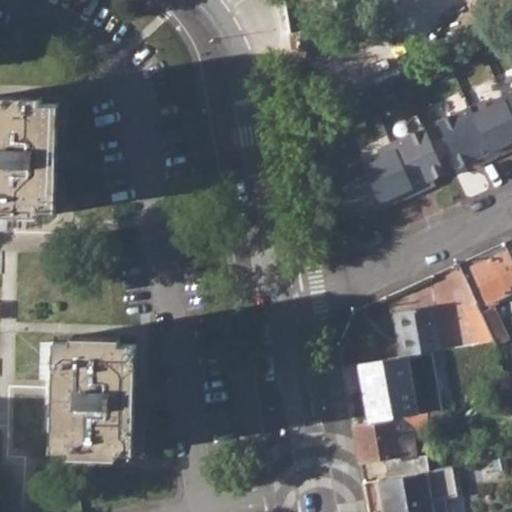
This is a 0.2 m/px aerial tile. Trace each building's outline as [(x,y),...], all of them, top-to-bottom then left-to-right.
[(511,86),(500,92),(504,98),(511,116),(511,86)] [(0,215),(39,218),(39,210),(56,210),(59,104),(42,103),(42,97),(0,95),(0,215)] [(484,99),(469,106),(470,107),(493,159),(511,150),(511,147),(510,143),(511,142),(511,116),(504,98),(487,106),(484,99)] [(470,107),(437,122),(445,138),(451,152),(458,168),(470,162),(473,168),(493,159),(470,107)] [(424,128),(392,143),(395,150),(416,195),(436,185),(432,179),(445,174),(438,158),(432,145),(424,128)] [(432,145),(438,158),(451,152),(445,138),(432,145)] [(396,204),(416,195),(395,150),(363,164),(381,203),(393,198),(396,204)] [(364,219),(384,210),(381,203),(363,164),(360,158),(327,173),(335,224),(361,213),(364,219)] [(381,203),(384,210),(396,204),(393,198),(381,203)] [(511,257),(509,250),(472,267),(488,303),(511,291),(511,257)] [(435,305),(392,312),(400,357),(421,354),(443,350),(435,305)] [(478,306),(466,312),(480,343),(494,341),(481,313),(478,306)] [(481,313),(494,341),(496,345),(509,339),(494,306),(481,313)] [(71,342),(54,341),(51,449),(69,450),(69,456),(118,457),(118,451),(135,451),(137,344),(120,343),(120,337),(71,336),(71,342)] [(412,374),(425,372),(421,354),(400,357),(401,362),(364,368),(370,400),(407,393),(403,367),(410,365),(412,374)] [(444,397),(446,409),(448,409),(460,406),(455,382),(442,385),(444,397)] [(430,412),(446,409),(444,397),(425,400),(425,396),(394,402),(397,417),(428,413),(430,412)] [(430,412),(433,423),(451,420),(448,409),(446,409),(430,412)] [(360,461),(385,457),(388,477),(417,473),(417,472),(429,470),(427,455),(419,456),(416,438),(412,439),(410,428),(420,426),(433,423),(430,412),(428,413),(397,417),(353,423),(360,461)] [(410,428),(412,439),(416,438),(422,437),(420,426),(410,428)] [(427,455),(429,470),(443,467),(441,452),(427,455)] [(388,477),(379,479),(384,511),(445,511),(443,498),(457,496),(452,466),(443,467),(429,470),(417,472),(417,473),(388,477)]
